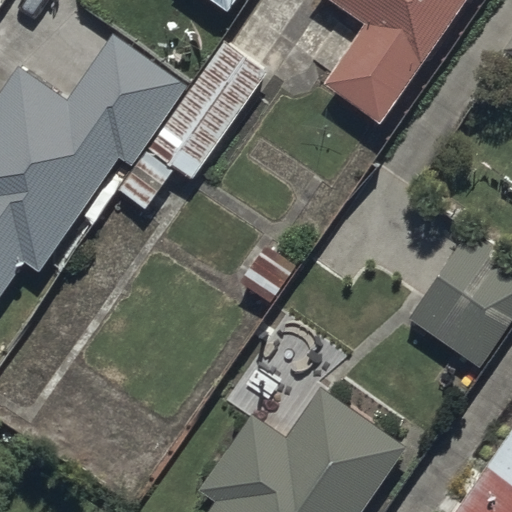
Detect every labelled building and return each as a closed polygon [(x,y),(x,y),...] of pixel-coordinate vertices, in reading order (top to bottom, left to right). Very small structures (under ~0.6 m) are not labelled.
[(248,6),(252,0),(199,0),(235,25),(248,6)] [(361,31),(376,41),(335,100),(389,137),(483,0),(322,0),(320,3),(361,31)] [(124,47),(77,114),(26,79),(0,115),(0,308),(5,312),(33,271),(48,281),(124,171),(134,178),(192,94),(124,47)] [(158,161),(199,190),(277,78),(235,49),(158,161)] [(511,259),(475,234),(412,326),(488,379),(511,344),(511,259)] [(223,511),(376,511),(379,509),(413,459),(326,399),(292,449),(281,441),(261,428),(209,502),(223,511)] [(511,511),(511,432),(456,511),(511,511)]
